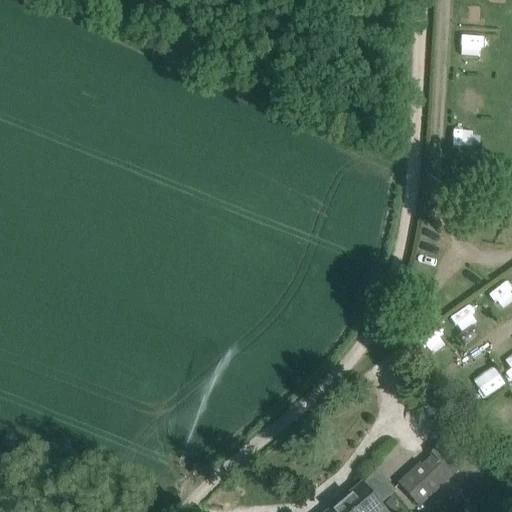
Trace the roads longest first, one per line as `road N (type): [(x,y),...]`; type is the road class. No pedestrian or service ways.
road 1 (track): [(420,0),(412,181),(399,255),(375,302)]
road 2 (unclassified): [(169,511),(227,450),(334,365),(359,338),(375,302)]
